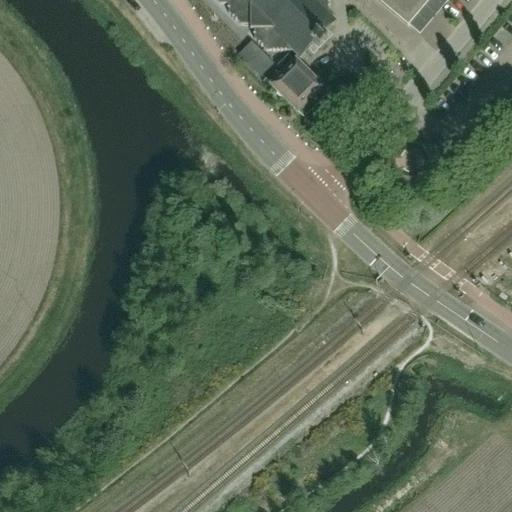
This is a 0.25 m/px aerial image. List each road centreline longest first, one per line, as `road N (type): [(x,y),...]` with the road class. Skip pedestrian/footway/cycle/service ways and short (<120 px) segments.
road 1 (residential): [(316,196),(495,0)]
road 2 (tertiary): [(316,196),(226,99),(153,0)]
road 3 (tertiary): [(511,354),(405,282),(316,196)]
